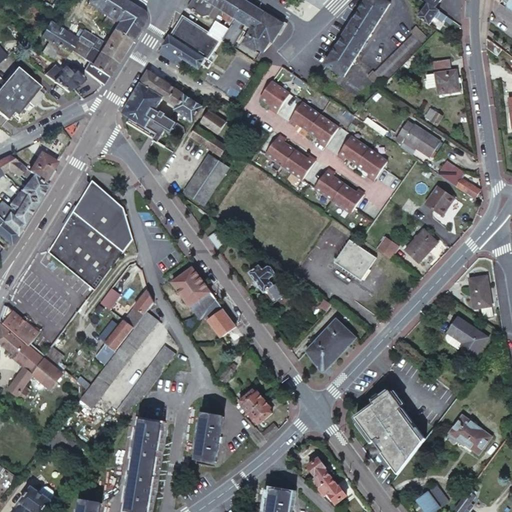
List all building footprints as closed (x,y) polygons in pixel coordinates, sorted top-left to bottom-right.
[(122,0),(89,0),(87,4),(106,16),(110,18),(118,23),(113,30),(130,42),(135,35),(143,22),(144,19),(145,18),(144,15),(143,14),(142,12),(122,0)] [(190,0),(188,4),(187,7),(202,17),(208,15),(214,6),(204,0),(190,0)] [(241,0),(217,0),(214,6),(218,9),(229,15),(235,19),(245,2),(241,0)] [(335,48),(324,66),(343,77),(362,46),(388,3),(383,0),(364,0),(365,0),(351,22),(335,48)] [(511,0),(503,0),(507,2),(508,7),(511,10),(511,0)] [(45,1),(43,5),(45,7),(54,12),(57,8),(51,4),(45,1)] [(257,49),(261,52),(263,53),(265,51),(269,46),(272,42),(282,25),(252,6),(245,2),(235,19),(229,15),(226,20),(232,24),(228,30),(221,41),(223,41),(224,42),(230,46),(232,47),(242,31),(239,29),(243,23),(252,29),(244,43),(256,51),(257,49)] [(434,8),(427,3),(418,17),(426,23),(428,25),(434,16),(438,10),(434,8)] [(226,20),(229,15),(218,9),(214,6),(208,15),(215,22),(222,26),(226,20)] [(444,14),(438,10),(434,16),(443,22),(447,16),(444,14)] [(211,34),(209,32),(193,23),(182,15),(181,17),(176,24),(187,31),(193,35),(208,45),(210,46),(216,37),(211,34)] [(110,18),(106,16),(102,23),(113,30),(118,23),(110,18)] [(232,24),(226,20),(222,26),(228,30),(232,24)] [(221,41),(228,30),(222,26),(215,22),(209,32),(211,34),(216,37),(221,41)] [(100,53),(106,43),(84,30),(81,35),(76,41),(73,39),(50,24),(42,35),(68,53),(70,50),(84,59),(86,54),(91,47),(100,53)] [(427,38),(416,27),(410,33),(411,34),(402,43),(367,77),(377,87),(381,83),(385,78),(427,38)] [(195,53),(204,59),(208,52),(208,45),(193,35),(187,31),(185,34),(174,28),(174,29),(169,36),(177,42),(195,53)] [(123,54),(130,42),(113,30),(106,43),(100,53),(116,64),(123,54)] [(198,69),(203,60),(204,59),(195,53),(177,42),(169,36),(166,40),(163,46),(159,53),(176,63),(179,65),(183,59),(198,69)] [(217,50),(223,41),(221,41),(216,37),(210,46),(217,50)] [(487,39),(487,48),(498,55),(501,50),(487,39)] [(236,50),(232,47),(230,46),(225,54),(243,66),(244,65),(249,57),(236,50)] [(116,64),(100,53),(91,47),(86,54),(95,60),(92,64),(90,68),(107,78),(108,76),(115,67),(116,64)] [(57,53),(54,59),(62,62),(64,59),(57,53)] [(95,60),(86,54),(84,59),(92,64),(95,60)] [(220,69),(224,63),(210,55),(207,61),(215,66),(220,69)] [(262,66),(254,61),(251,59),(249,57),(244,65),(257,73),(261,67),(262,66)] [(214,78),(220,69),(215,66),(207,61),(204,59),(203,60),(198,69),(200,70),(214,78)] [(449,59),(433,61),(435,72),(450,70),(449,59)] [(240,82),(248,87),(251,83),(253,80),(253,79),(236,68),(227,62),(224,63),(220,69),(231,76),(232,77),(237,80),(240,82)] [(66,93),(71,88),(82,78),(75,70),(72,72),(70,69),(67,71),(63,67),(60,70),(55,64),(44,74),(49,77),(52,80),(54,82),(57,84),(66,93)] [(32,95),(38,99),(42,93),(39,90),(41,86),(15,67),(7,76),(19,86),(15,91),(27,101),(32,95)] [(257,73),(253,79),(258,82),(266,70),(261,67),(257,73)] [(456,69),(450,70),(435,72),(438,95),(459,91),(456,69)] [(163,98),(177,107),(185,94),(162,79),(148,71),(146,74),(139,84),(152,91),(163,98)] [(33,105),(38,99),(32,95),(27,101),(15,91),(19,86),(7,76),(0,85),(0,114),(7,120),(13,113),(17,116),(29,102),(33,105)] [(156,110),(163,98),(152,91),(139,84),(136,90),(121,113),(145,128),(145,127),(156,110)] [(289,96),(271,84),(259,100),(271,108),(269,111),(276,115),(289,96)] [(184,115),(194,99),(187,95),(185,94),(177,107),(175,110),(184,115)] [(193,121),(203,105),(194,99),(184,115),(193,121)] [(430,109),(419,102),(414,110),(419,113),(419,114),(424,117),(430,109)] [(320,117),(301,104),(288,124),(295,128),(297,125),(308,133),(320,117)] [(160,113),(156,110),(145,127),(155,134),(152,140),(156,143),(165,128),(171,131),(176,122),(174,121),(165,115),(166,114),(162,111),(160,113)] [(226,122),(208,111),(201,122),(218,133),(226,122)] [(338,129),(320,117),(308,133),(320,141),(318,144),(325,148),(338,129)] [(413,125),(408,132),(411,134),(436,151),(441,144),(413,125)] [(223,144),(197,127),(193,133),(190,136),(215,153),(220,156),(226,147),(223,144)] [(408,132),(400,144),(415,155),(417,151),(430,160),(436,151),(411,134),(408,132)] [(285,140),(278,136),(265,155),(283,168),(294,151),(283,143),(285,140)] [(368,149),(350,137),(337,156),(343,161),(345,158),(357,166),(368,149)] [(27,149),(13,156),(21,163),(35,156),(27,149)] [(386,162),(368,149),(357,166),(368,174),(366,177),(373,181),(386,162)] [(33,173),(44,183),(58,161),(42,150),(30,170),(33,173)] [(306,159),(294,151),(283,168),(301,180),(315,161),(308,157),(306,159)] [(224,173),(229,165),(213,155),(209,152),(185,190),(187,191),(204,203),(210,193),(224,173)] [(11,154),(0,159),(0,165),(3,171),(9,168),(18,175),(26,167),(21,163),(13,156),(11,154)] [(457,183),(464,170),(445,160),(438,173),(457,183)] [(333,174),(326,169),(313,188),(332,201),(343,184),(331,176),(333,174)] [(20,189),(38,203),(48,186),(44,183),(33,173),(23,186),(20,189)] [(461,177),(461,178),(456,186),(470,196),(475,199),(479,190),(461,177)] [(93,182),(76,210),(81,214),(104,232),(122,246),(126,249),(133,241),(127,218),(125,213),(125,210),(107,195),(104,192),(93,182)] [(350,214),(363,194),(356,190),(355,192),(343,184),(332,201),(350,214)] [(454,197),(437,185),(425,203),(442,213),(448,204),(449,204),(454,197)] [(14,219),(23,226),(33,210),(38,203),(20,189),(19,190),(9,204),(9,207),(18,213),(14,219)] [(8,228),(17,235),(20,231),(23,226),(14,219),(18,213),(9,207),(5,214),(0,221),(8,228)] [(48,253),(94,291),(99,284),(117,261),(123,253),(120,250),(122,246),(104,232),(81,214),(76,210),(48,253)] [(0,235),(11,245),(17,235),(8,228),(0,221),(0,235)] [(437,242),(423,229),(404,249),(418,262),(437,242)] [(214,246),(217,250),(228,242),(222,234),(211,243),(214,246)] [(397,246),(384,237),(376,249),(376,250),(389,258),(397,246)] [(374,258),(348,239),(332,262),(359,280),(374,258)] [(264,270),(261,266),(250,273),(264,293),(275,286),(271,279),(275,276),(276,272),(272,267),(269,267),(264,270)] [(202,281),(192,267),(180,277),(177,276),(173,279),(174,281),(172,283),(190,307),(210,292),(202,281)] [(486,277),(468,279),(472,309),(479,308),(490,307),(486,277)] [(137,279),(113,299),(123,310),(146,289),(137,279)] [(101,304),(110,309),(120,293),(111,287),(101,304)] [(213,296),(210,292),(190,307),(200,321),(204,316),(215,299),(213,296)] [(145,313),(153,303),(147,293),(123,323),(132,330),(136,325),(145,313)] [(327,311),(332,304),(328,301),(325,298),(320,306),(327,311)] [(221,307),(215,299),(204,316),(208,321),(223,310),(221,307)] [(95,308),(86,301),(78,313),(86,320),(95,308)] [(2,319),(1,323),(2,324),(12,310),(7,307),(7,308),(5,311),(4,316),(2,319)] [(490,307),(479,308),(480,317),(483,318),(492,317),(490,307)] [(25,322),(12,310),(2,324),(16,335),(26,322),(25,322)] [(231,320),(223,310),(208,321),(221,339),(236,327),(233,324),(231,320)] [(89,387),(86,391),(97,399),(108,386),(130,357),(157,321),(145,313),(136,325),(132,330),(127,337),(120,346),(98,374),(89,387)] [(447,333),(461,342),(465,345),(463,348),(475,356),(487,337),(457,317),(447,333)] [(26,321),(25,322),(26,322),(16,335),(15,336),(26,344),(28,346),(41,329),(40,328),(39,330),(36,327),(35,328),(26,321)] [(344,329),(337,322),(313,346),(308,351),(308,352),(313,358),(314,358),(323,370),(324,369),(333,361),(348,346),(349,347),(357,338),(346,328),(344,329)] [(132,330),(123,323),(118,330),(125,336),(127,337),(132,330)] [(26,344),(15,336),(0,325),(0,343),(15,355),(16,356),(26,344)] [(125,336),(118,330),(105,347),(112,353),(125,336)] [(461,342),(447,333),(442,339),(457,349),(460,345),(463,348),(465,345),(461,342)] [(43,357),(28,346),(26,344),(16,356),(15,355),(12,359),(22,368),(30,374),(48,389),(61,374),(42,359),(43,357)] [(159,377),(176,355),(164,346),(132,388),(116,411),(127,419),(134,410),(159,377)] [(65,364),(48,351),(43,357),(42,359),(61,374),(62,373),(65,364)] [(22,384),(30,374),(22,368),(4,390),(12,396),(15,393),(19,387),(22,384)] [(215,385),(221,391),(234,373),(227,368),(215,385)] [(19,387),(15,393),(21,398),(25,393),(25,392),(19,387)] [(264,401),(257,393),(255,394),(252,391),(238,404),(246,412),(248,415),(259,405),(264,401)] [(386,411),(379,417),(389,431),(397,425),(398,427),(415,415),(402,398),(386,410),(386,411)] [(270,408),(264,401),(259,405),(248,415),(250,417),(258,426),(272,413),(269,410),(270,408)] [(238,404),(235,406),(238,411),(242,415),(246,412),(238,404)] [(222,417),(200,414),(192,460),(214,463),(222,417)] [(399,445),(389,431),(379,417),(378,415),(360,429),(381,458),(399,445)] [(491,437),(461,415),(448,432),(478,454),(491,437)] [(254,429),(258,426),(250,417),(247,420),(254,429)] [(145,511),(160,424),(139,420),(124,511),(126,511),(145,511)] [(267,440),(280,429),(275,424),(262,435),(267,440)] [(70,438),(57,429),(53,434),(46,443),(58,452),(70,438)] [(310,479),(316,488),(329,478),(323,470),(324,468),(317,458),(307,466),(313,476),(310,479)] [(316,488),(323,496),(326,494),(334,504),(345,497),(338,487),(336,488),(329,478),(316,488)] [(436,486),(427,492),(439,509),(448,503),(436,486)] [(43,511),(51,501),(31,487),(19,502),(33,511),(43,511)] [(472,491),(468,488),(457,503),(453,507),(460,511),(466,506),(468,507),(472,501),(470,500),(475,493),(472,491)] [(288,511),(291,494),(270,491),(267,511),(288,511)] [(423,511),(435,511),(439,509),(427,492),(415,501),(423,511)] [(98,511),(100,503),(79,499),(76,511),(98,511)]
